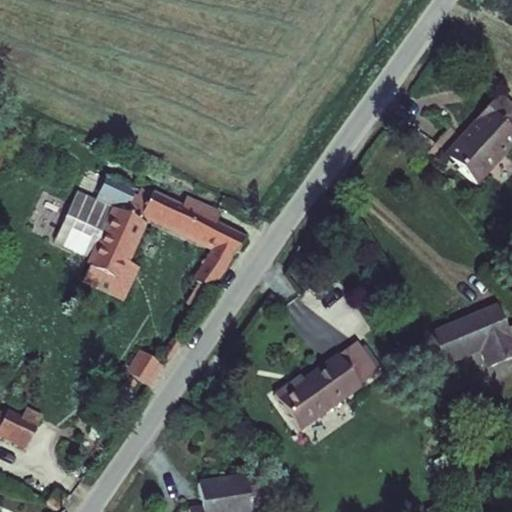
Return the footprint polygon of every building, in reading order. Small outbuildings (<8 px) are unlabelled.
[(511,88),(497,104),(511,117),(511,88)] [(511,150),(511,117),(497,104),(455,149),(488,178),(511,150)] [(143,216),(146,210),(218,242),(202,276),(220,284),(245,229),(216,216),(219,207),(185,192),(181,199),(141,181),(137,189),(132,187),(134,184),(107,172),(98,192),(86,218),(106,227),(96,250),(84,276),(126,294),(140,262),(127,256),(145,217),(143,216)] [(98,192),(82,185),(60,233),(96,250),(106,227),(86,218),(98,192)] [(511,304),(509,297),(443,326),(457,358),(495,342),(503,360),(511,355),(511,304)] [(139,334),(120,361),(154,384),(172,356),(139,334)] [(370,347),(358,355),(373,378),(386,369),(370,347)] [(358,355),(354,350),(311,380),(308,375),(289,389),(314,425),(377,383),(373,378),(358,355)] [(43,413),(27,405),(23,412),(9,405),(0,423),(0,436),(26,449),(43,413)] [(259,467),(213,474),(216,499),(201,501),(202,511),(242,511),(287,505),(283,493),(268,470),(260,471),(259,467)] [(52,504),(63,511),(67,511),(76,499),(61,489),(52,504)]
